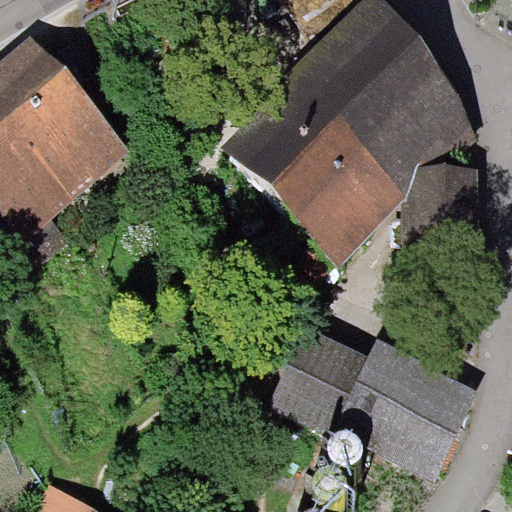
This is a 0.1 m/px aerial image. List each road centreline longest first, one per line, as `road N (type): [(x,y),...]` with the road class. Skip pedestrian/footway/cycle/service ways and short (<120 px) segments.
road 1 (residential): [(511,103),(420,0)]
road 2 (residential): [(454,511),(511,398)]
